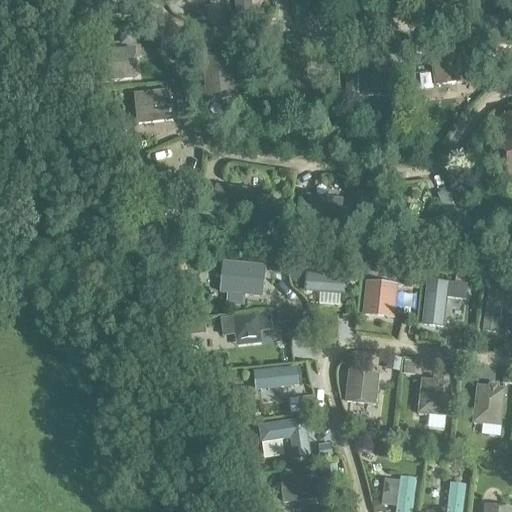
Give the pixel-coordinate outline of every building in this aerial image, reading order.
[(110,0),(72,0),(83,29),(116,16),(110,0)] [(234,0),(236,15),(252,13),(250,0),(234,0)] [(511,17),(510,11),(479,19),(486,46),(511,39),(511,17)] [(457,39),(428,43),(433,86),(463,82),(457,39)] [(134,49),(94,52),(96,83),(137,79),(134,49)] [(307,52),(281,53),(282,99),(308,98),(307,52)] [(232,53),(202,56),(206,102),(237,99),(232,53)] [(389,53),(358,53),(358,96),(389,96),(389,53)] [(169,92),(133,95),(135,125),(172,122),(169,92)] [(510,176),(511,175),(511,116),(499,120),(506,142),(499,144),(510,176)] [(139,167),(148,215),(166,212),(157,164),(139,167)] [(246,188),(212,185),(211,198),(204,197),(203,212),(243,216),(246,188)] [(452,188),(435,195),(442,215),(416,225),(422,242),(466,226),(452,188)] [(300,225),(337,230),(341,199),(305,194),(300,225)] [(263,268),(220,263),(216,293),(260,298),(263,268)] [(307,296),(321,297),(341,298),(347,299),(348,282),(341,281),(342,272),(319,270),(319,279),(308,278),(307,296)] [(408,277),(407,290),(420,291),(421,278),(408,277)] [(396,287),(368,284),(364,320),(392,323),(396,287)] [(466,288),(427,284),(422,326),(443,328),(446,299),(464,301),(466,288)] [(489,292),(483,335),(500,337),(505,295),(489,292)] [(335,305),(336,324),(344,323),(344,305),(335,305)] [(270,315),(220,321),(222,337),(234,336),(235,349),(261,346),(260,333),(272,332),(270,315)] [(190,337),(207,335),(206,320),(188,322),(190,337)] [(297,369),(256,373),(258,390),(298,386),(297,369)] [(377,376),(348,372),(344,403),(374,407),(377,376)] [(448,384),(420,381),(416,415),(444,418),(448,384)] [(499,428),(503,390),(476,387),(471,425),(499,428)] [(314,398),(299,400),(300,412),(315,411),(314,398)] [(312,458),(306,421),(260,428),(262,444),(292,440),(295,460),(312,458)] [(311,473),(279,477),(283,504),(314,500),(311,473)] [(398,508),(397,511),(412,511),(417,481),(402,479),(401,483),(398,508)] [(451,485),(447,511),(463,511),(466,487),(451,485)]
